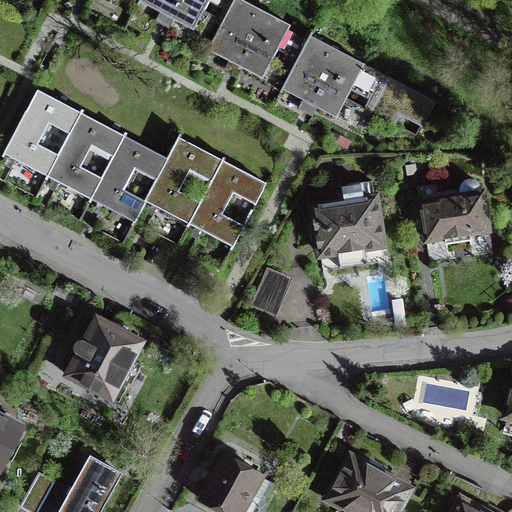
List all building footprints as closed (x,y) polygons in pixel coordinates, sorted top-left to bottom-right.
[(139,0),(139,1),(166,16),(194,30),(209,0),(139,0)] [(233,0),(208,50),(235,64),(262,79),(291,25),(243,0),(233,0)] [(364,65),(365,63),(311,35),(313,33),(311,32),(282,89),(309,103),(336,118),(347,98),(396,124),(401,115),(423,127),(436,103),(364,65)] [(82,109),(80,112),(39,90),(40,87),(39,86),(3,153),(13,158),(48,176),(83,109),(82,109)] [(125,132),(124,134),(82,113),(84,110),(83,109),(48,176),(56,181),(91,199),(126,132),(125,132)] [(180,133),(167,157),(126,135),(127,133),(126,132),(91,199),(99,204),(134,222),(181,134),(180,133)] [(223,156),(222,159),(180,137),(182,134),(181,134),(134,222),(135,223),(146,202),(154,206),(189,224),(224,157),(223,156)] [(269,175),(265,182),(224,160),(225,157),(224,157),(189,224),(198,229),(233,247),(271,176),(269,175)] [(472,255),(492,252),(482,193),(481,188),(480,184),(477,180),(474,179),(470,178),(466,180),(463,183),(462,187),(462,191),(463,196),(441,199),(440,192),(420,195),(424,226),(430,262),(450,259),(447,243),(469,239),(472,255)] [(319,239),(324,270),(385,261),(372,181),(340,186),(342,202),(313,206),(319,239)] [(292,278),(268,268),(252,305),(276,315),(292,278)] [(401,299),(394,300),(398,326),(405,324),(401,299)] [(78,353),(67,374),(112,398),(122,379),(131,384),(142,364),(132,359),(142,340),(97,316),(84,340),(83,340),(82,340),(81,339),(79,340),(78,340),(77,340),(75,343),(74,346),(74,348),(74,349),(75,350),(76,351),(77,352),(78,353)] [(0,467),(1,468),(23,428),(0,416),(0,467)] [(224,453),(200,498),(224,511),(262,511),(264,510),(262,506),(265,501),(270,500),(276,488),(275,483),(262,476),(263,475),(224,453)] [(90,454),(57,511),(100,511),(122,472),(90,454)] [(351,456),(328,498),(346,508),(343,511),(396,511),(410,488),(351,456)] [(29,491),(21,506),(28,510),(32,511),(36,511),(51,485),(37,477),(29,491)] [(511,511),(511,508),(511,509),(509,511),(507,511),(498,511),(485,504),(481,511),(461,500),(454,511),(511,511)]
